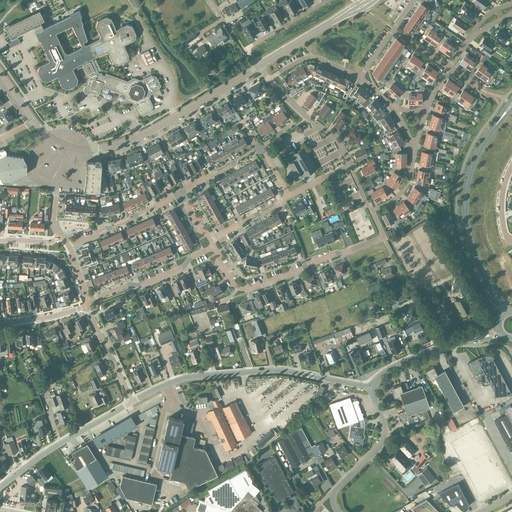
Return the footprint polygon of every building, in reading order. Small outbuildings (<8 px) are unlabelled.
[(238,0),(236,1),(240,8),(254,1),(253,0),(238,0)] [(285,0),(284,0),(283,1),(279,3),(283,10),(287,8),(291,15),(292,14),(293,14),(296,12),(296,11),(297,11),(292,1),(288,3),(285,0)] [(474,0),(473,2),(477,4),(476,6),(475,6),(480,9),(479,8),(480,7),(483,9),(488,2),(484,0),(474,0)] [(473,8),(472,8),(465,3),(461,8),(465,11),(462,15),(465,17),(464,18),(468,20),(468,19),(471,21),(476,15),(471,11),(473,8)] [(232,15),(239,11),(235,4),(225,9),(228,16),(229,16),(230,17),(232,15)] [(417,9),(429,17),(431,15),(427,12),(429,10),(421,4),(417,9)] [(272,8),(269,9),(265,12),(269,18),(272,16),(277,23),(280,21),(280,22),(283,20),(283,19),(278,9),(274,11),(272,8)] [(417,9),(414,14),(422,19),(424,17),(427,19),(429,17),(417,9)] [(37,12),(16,22),(12,24),(13,25),(10,26),(10,25),(5,27),(6,30),(7,30),(10,37),(44,21),(40,12),(37,13),(37,12)] [(88,44),(88,45),(86,45),(85,45),(83,42),(88,40),(83,24),(81,18),(79,12),(71,16),(44,28),(42,24),(34,27),(36,32),(35,32),(37,37),(40,41),(41,41),(46,52),(45,53),(44,53),(48,60),(48,59),(49,59),(50,60),(49,62),(44,64),(40,66),(38,71),(40,75),(40,76),(42,80),(47,82),(51,80),(52,80),(52,79),(55,78),(55,77),(57,76),(58,77),(59,79),(60,82),(60,83),(61,83),(63,87),(68,89),(72,87),(76,85),(78,80),(76,75),(76,74),(75,74),(73,70),(74,67),(77,66),(77,67),(78,68),(79,69),(84,67),(87,73),(88,74),(90,78),(89,79),(90,80),(88,85),(85,87),(84,90),(83,90),(84,90),(85,93),(88,94),(89,94),(91,93),(92,93),(96,94),(95,94),(97,95),(98,92),(98,91),(100,90),(101,90),(101,89),(104,90),(104,91),(105,88),(111,90),(112,89),(119,92),(120,93),(122,94),(123,93),(126,101),(133,103),(138,114),(143,116),(152,112),(153,107),(151,102),(149,97),(149,95),(150,95),(154,93),(159,91),(161,86),(159,82),(159,81),(157,77),(151,75),(147,78),(146,78),(141,81),(134,78),(127,82),(127,81),(117,78),(117,77),(116,77),(109,75),(108,77),(102,75),(101,73),(99,74),(98,72),(98,71),(100,70),(96,61),(94,62),(93,61),(92,59),(102,54),(106,52),(109,53),(111,58),(114,63),(119,65),(123,63),(127,61),(129,56),(127,51),(124,46),(125,45),(130,42),(135,40),(136,35),(134,31),(134,30),(132,26),(127,25),(123,27),(122,27),(119,29),(117,30),(116,29),(115,28),(116,27),(114,24),(114,23),(111,19),(106,17),(102,19),(98,21),(96,26),(98,31),(101,36),(100,39),(96,41),(95,41),(88,44)] [(414,14),(410,19),(422,27),(424,24),(420,22),(422,19),(414,14)] [(258,16),(255,18),(251,20),(255,27),(258,24),(263,31),(269,27),(264,17),(260,20),(258,16)] [(249,18),(245,20),(248,25),(244,28),(243,28),(249,39),(253,37),(253,38),(253,37),(255,35),(250,26),(252,24),(249,18)] [(410,19),(407,23),(415,29),(417,26),(421,29),(422,27),(410,19)] [(467,26),(457,19),(454,23),(452,22),(448,27),(457,33),(456,32),(457,30),(458,30),(459,30),(463,33),(467,26)] [(415,29),(407,23),(404,28),(412,34),(414,31),(417,34),(419,31),(415,29)] [(436,33),(436,32),(433,30),(435,28),(430,25),(426,31),(428,33),(424,39),(429,43),(436,33)] [(229,40),(220,28),(206,39),(212,48),(222,40),(224,43),(229,40)] [(496,34),(494,37),(503,43),(505,44),(510,37),(508,36),(499,30),(497,33),(496,34)] [(198,37),(195,33),(185,40),(187,44),(198,37)] [(439,35),(436,33),(429,43),(434,46),(438,40),(441,42),(444,36),(440,33),(439,35)] [(444,36),(441,42),(443,43),(439,49),(444,53),(450,43),(447,41),(449,39),(444,36)] [(21,43),(19,38),(9,43),(11,47),(21,43)] [(484,38),(479,45),(483,48),(481,50),(482,51),(486,54),(484,57),(488,59),(490,57),(493,51),(491,50),(494,45),(484,38)] [(396,39),(372,73),(377,76),(376,77),(382,86),(388,81),(384,78),(388,72),(391,75),(394,71),(391,69),(395,63),(398,65),(400,61),(397,59),(401,53),(408,57),(413,49),(408,46),(404,45),(396,39)] [(450,43),(444,53),(449,56),(453,50),(455,52),(459,46),(455,43),(453,46),(450,43)] [(197,58),(208,51),(204,45),(193,52),(197,58)] [(146,66),(154,62),(150,53),(148,50),(141,55),(146,66)] [(465,50),(461,56),(464,58),(459,64),(465,67),(471,58),(468,56),(470,54),(465,50)] [(210,54),(202,59),(205,64),(213,59),(210,54)] [(409,61),(407,59),(403,65),(407,68),(409,65),(412,67),(418,58),(413,55),(409,61)] [(418,58),(412,67),(415,70),(413,72),(417,75),(421,69),(419,68),(423,62),(418,58)] [(474,60),(471,58),(465,67),(470,71),(474,65),(476,66),(480,61),(476,58),(474,60)] [(480,61),(476,66),(479,68),(474,74),(480,78),(488,66),(480,61)] [(310,64),(303,68),(307,76),(311,74),(314,75),(318,67),(310,64)] [(217,72),(213,65),(209,68),(213,75),(217,72)] [(421,69),(417,75),(422,78),(423,76),(426,78),(433,68),(428,65),(424,71),(421,69)] [(491,68),(488,66),(480,78),(485,81),(489,75),(491,77),(496,71),(491,68)] [(318,67),(314,75),(319,78),(323,69),(319,67),(319,68),(318,67)] [(307,76),(303,68),(301,69),(301,68),(297,70),(302,79),(307,76)] [(433,68),(426,78),(429,80),(428,82),(432,85),(436,80),(434,78),(438,72),(433,68)] [(323,69),(319,78),(325,80),(328,72),(327,71),(327,70),(323,69)] [(302,79),(297,70),(293,73),(294,73),(293,74),(297,82),(298,83),(303,80),(302,79)] [(330,73),(328,72),(325,80),(330,83),(334,74),(330,72),(330,73)] [(291,74),(287,77),(292,85),(297,82),(293,74),(291,75),(291,74)] [(338,75),(334,74),(330,83),(336,85),(339,77),(338,76),(338,75)] [(287,77),(283,79),(281,80),(282,81),(287,88),(292,85),(287,77)] [(341,78),(339,77),(336,85),(341,87),(345,78),(341,77),(341,78)] [(345,78),(341,87),(341,89),(346,91),(343,97),(346,98),(352,88),(349,86),(351,81),(345,78)] [(392,80),(388,83),(391,86),(386,91),(388,92),(387,93),(389,96),(390,96),(400,85),(393,79),(392,80)] [(440,87),(438,89),(443,92),(444,90),(447,92),(454,83),(449,79),(444,85),(442,84),(440,87)] [(258,99),(257,97),(265,92),(262,86),(260,83),(257,85),(252,89),(254,92),(250,93),(255,101),(258,99)] [(454,83),(447,92),(450,94),(449,97),(453,100),(457,94),(454,93),(459,86),(454,83)] [(406,91),(400,85),(390,96),(393,98),(394,97),(395,99),(400,94),(404,97),(406,91)] [(358,99),(358,98),(364,90),(361,87),(360,88),(359,87),(355,92),(352,90),(349,96),(351,97),(353,95),(358,99)] [(368,93),(364,90),(358,98),(363,102),(361,105),(363,106),(367,102),(365,100),(369,95),(367,93),(368,93)] [(412,90),(406,91),(404,97),(409,97),(409,104),(412,104),(412,105),(415,105),(416,105),(415,94),(412,94),(412,90)] [(418,94),(415,94),(416,105),(420,105),(419,104),(422,104),(421,97),(424,96),(424,90),(421,90),(418,90),(418,94)] [(457,94),(453,100),(458,103),(459,101),(462,103),(469,93),(464,90),(459,96),(457,94)] [(319,103),(322,98),(325,94),(320,91),(316,98),(311,94),(304,103),(310,108),(316,100),(319,103)] [(474,104),(477,99),(469,93),(462,103),(465,105),(464,107),(468,110),(473,103),(474,104)] [(248,97),(245,99),(242,94),(239,96),(239,97),(237,98),(237,97),(233,100),(234,102),(234,103),(238,108),(245,104),(247,107),(252,104),(248,97)] [(367,102),(363,106),(365,108),(368,106),(372,110),(379,103),(376,100),(376,101),(374,100),(370,104),(367,102)] [(230,115),(235,112),(232,106),(229,108),(227,103),(223,106),(223,105),(223,106),(221,107),(220,107),(217,109),(221,116),(228,113),(229,115),(230,115)] [(379,103),(372,110),(375,113),(372,115),(375,119),(380,115),(378,113),(383,109),(382,107),(379,103)] [(435,110),(435,109),(445,113),(448,114),(450,108),(438,103),(437,103),(435,110)] [(321,110),(319,113),(318,114),(326,119),(331,112),(328,110),(330,108),(325,104),(321,110)] [(288,120),(284,114),(286,112),(282,106),(279,108),(280,109),(276,113),(284,124),(286,123),(285,122),(288,120)] [(0,120),(0,121),(2,120),(11,114),(7,110),(0,114),(0,120)] [(335,120),(338,122),(335,126),(342,132),(345,128),(348,124),(347,124),(348,124),(344,120),(347,116),(341,112),(335,120)] [(206,116),(211,124),(214,123),(216,126),(221,123),(217,116),(214,118),(211,113),(206,116)] [(284,124),(276,113),(271,116),(270,115),(268,117),(272,122),(274,121),(278,127),(281,125),(282,125),(284,124)] [(11,114),(2,120),(4,123),(1,125),(3,127),(14,119),(13,119),(14,118),(13,116),(12,116),(11,114)] [(382,118),(380,115),(375,119),(377,122),(379,120),(382,125),(384,125),(392,119),(389,116),(388,115),(382,118)] [(433,115),(431,121),(441,124),(442,121),(445,122),(446,120),(443,119),(443,118),(433,115)] [(211,124),(206,116),(201,119),(205,125),(202,127),(201,126),(205,132),(213,127),(211,124)] [(272,122),(268,117),(265,118),(266,119),(261,123),(269,134),(271,133),(271,132),(274,130),(269,124),(272,122)] [(392,119),(384,125),(387,130),(384,132),(385,134),(390,132),(391,131),(389,129),(394,125),(393,123),(394,123),(392,119)] [(441,124),(431,121),(429,127),(439,130),(442,131),(443,128),(440,127),(441,124)] [(195,122),(190,125),(195,134),(198,132),(199,135),(205,132),(201,126),(198,128),(195,122)] [(269,134),(261,123),(256,126),(264,137),(266,135),(267,135),(269,134)] [(195,134),(190,125),(184,129),(187,134),(185,135),(188,141),(193,139),(193,138),(196,136),(196,137),(195,134)] [(349,131),(351,136),(349,137),(353,145),(363,140),(359,132),(358,133),(355,128),(349,131)] [(385,134),(382,136),(384,139),(386,138),(388,143),(390,142),(402,136),(401,135),(399,133),(398,133),(397,131),(391,134),(390,132),(385,134)] [(179,132),(173,135),(178,144),(182,141),(184,144),(188,142),(188,141),(185,135),(184,135),(185,136),(182,137),(179,132)] [(427,133),(425,139),(436,142),(437,139),(439,139),(440,137),(437,136),(427,133)] [(178,144),(173,135),(168,138),(171,143),(168,145),(172,151),(176,148),(175,145),(178,143),(178,144)] [(390,142),(392,145),(390,146),(392,151),(399,149),(397,145),(403,142),(402,140),(403,140),(402,136),(390,142)] [(238,141),(238,140),(236,137),(231,140),(231,141),(238,152),(243,149),(238,141)] [(243,138),(238,140),(238,141),(243,149),(248,146),(243,138)] [(436,142),(425,139),(424,146),(424,145),(434,148),(437,148),(438,146),(435,145),(436,142)] [(238,152),(231,141),(226,144),(232,155),(238,152)] [(168,154),(165,147),(161,149),(159,144),(153,147),(157,156),(161,154),(162,157),(168,154)] [(232,155),(226,144),(221,146),(222,149),(227,158),(232,155)] [(356,159),(357,159),(358,161),(368,156),(366,151),(369,150),(367,144),(360,147),(361,150),(355,153),(356,156),(355,156),(356,159)] [(286,165),(286,166),(289,164),(296,177),(293,178),(302,173),(304,176),(301,178),(313,171),(320,168),(320,167),(317,169),(305,148),(308,146),(289,156),(292,155),(295,160),(286,165)] [(157,156),(153,147),(147,150),(149,155),(146,156),(150,163),(155,160),(153,158),(157,156)] [(21,177),(20,176),(24,176),(24,175),(23,175),(27,174),(27,173),(26,174),(25,172),(25,168),(24,163),(23,159),(23,157),(23,156),(20,157),(20,156),(17,157),(16,156),(17,156),(13,156),(13,155),(10,156),(10,155),(7,156),(6,155),(7,155),(6,154),(5,155),(2,150),(4,149),(0,150),(0,183),(3,183),(3,182),(12,182),(12,181),(15,180),(15,179),(18,179),(18,178),(21,177)] [(214,151),(215,153),(212,155),(217,163),(222,161),(217,152),(216,149),(214,150),(214,151)] [(222,149),(217,152),(222,161),(227,158),(222,149)] [(399,149),(392,151),(392,156),(396,157),(396,160),(407,160),(407,159),(407,156),(406,156),(406,154),(399,154),(399,149)] [(137,164),(138,166),(142,165),(148,162),(145,154),(142,155),(141,152),(137,154),(137,153),(134,154),(137,164)] [(432,160),(434,161),(435,155),(433,154),(422,152),(423,152),(422,152),(421,158),(432,160)] [(201,160),(204,159),(202,156),(201,153),(196,155),(197,158),(194,160),(199,169),(204,166),(201,160)] [(137,164),(134,154),(130,155),(130,156),(127,157),(128,160),(125,161),(128,170),(132,169),(131,166),(137,164)] [(217,163),(212,155),(209,156),(207,155),(206,156),(205,154),(202,156),(204,159),(205,161),(208,160),(212,166),(217,163)] [(191,159),(192,161),(189,163),(194,172),(199,169),(194,160),(193,157),(191,159)] [(432,160),(421,158),(420,164),(430,166),(431,166),(433,166),(434,164),(431,163),(432,160)] [(109,193),(101,161),(100,161),(100,160),(99,159),(98,159),(97,159),(96,160),(96,161),(95,163),(86,162),(86,163),(87,166),(87,169),(87,171),(87,173),(86,176),(86,178),(86,180),(86,182),(85,184),(85,186),(85,189),(84,191),(109,193)] [(121,159),(114,161),(117,170),(120,169),(121,172),(124,172),(123,169),(121,159)] [(368,166),(366,167),(362,169),(363,171),(361,171),(363,175),(365,175),(365,177),(376,172),(373,165),(375,164),(373,160),(367,162),(368,166)] [(392,164),(392,168),(398,170),(399,166),(406,166),(406,164),(407,164),(407,160),(396,160),(395,163),(392,163),(392,164)] [(117,170),(114,161),(108,162),(111,176),(114,175),(113,171),(117,170)] [(184,163),(182,164),(180,161),(178,162),(184,174),(185,174),(184,174),(187,172),(188,175),(194,172),(189,163),(185,165),(184,163)] [(260,177),(258,174),(257,171),(260,169),(255,161),(250,164),(258,178),(260,177)] [(172,172),(169,174),(174,183),(179,180),(175,173),(178,171),(174,164),(171,166),(172,168),(170,169),(172,172)] [(250,164),(245,166),(250,175),(253,173),(256,179),(258,178),(250,164)] [(250,175),(245,166),(240,169),(248,183),(250,182),(247,177),(250,175)] [(398,170),(392,168),(389,173),(392,175),(390,177),(400,184),(400,183),(402,180),(401,179),(402,177),(396,174),(398,170)] [(240,169),(235,172),(240,180),(243,179),(246,184),(248,183),(240,169)] [(428,178),(429,175),(432,175),(432,173),(429,172),(419,170),(417,176),(428,178)] [(161,171),(158,173),(162,180),(164,178),(169,186),(174,183),(169,174),(168,172),(167,172),(165,173),(165,174),(163,175),(161,171)] [(235,172),(230,175),(237,186),(238,185),(237,182),(240,180),(235,172)] [(158,173),(156,174),(154,175),(156,177),(154,178),(151,180),(153,183),(158,192),(163,189),(160,183),(163,182),(162,180),(158,173)] [(237,186),(230,175),(225,177),(230,186),(233,184),(235,187),(237,186)] [(428,178),(417,176),(416,183),(417,183),(427,184),(430,184),(431,178),(428,178)] [(230,186),(225,177),(220,180),(226,192),(228,191),(227,188),(230,186)] [(386,178),(383,183),(387,188),(390,184),(396,188),(397,186),(398,187),(400,184),(390,177),(389,177),(388,179),(386,178)] [(158,192),(153,183),(150,185),(148,181),(142,184),(146,191),(149,189),(152,195),(158,192)] [(267,190),(265,187),(263,183),(262,184),(264,188),(270,199),(275,196),(270,188),(267,190)] [(387,188),(383,183),(375,187),(377,190),(382,200),(383,200),(385,198),(385,197),(387,196),(384,190),(387,188)] [(414,187),(411,193),(422,200),(425,195),(423,194),(423,193),(414,188),(415,187),(414,187)] [(264,192),(260,193),(265,202),(270,199),(264,188),(262,189),(264,192)] [(382,200),(377,190),(374,191),(372,189),(367,192),(370,197),(373,196),(373,197),(376,202),(378,201),(378,202),(382,201),(382,200)] [(137,197),(134,198),(138,207),(143,205),(138,193),(138,192),(137,190),(135,191),(137,197)] [(203,200),(211,196),(208,191),(200,195),(203,200)] [(138,193),(143,205),(149,202),(145,193),(141,195),(140,192),(138,193)] [(265,202),(260,193),(257,195),(255,192),(254,193),(260,205),(265,202)] [(254,197),(250,199),(255,207),(260,205),(254,193),(252,194),(254,197)] [(422,200),(411,193),(407,198),(408,198),(414,202),(411,205),(416,210),(422,200)] [(134,198),(130,200),(127,194),(126,195),(127,198),(132,210),(138,207),(134,198)] [(245,198),(244,195),(242,196),(250,210),(255,207),(250,199),(247,201),(245,198)] [(211,196),(203,200),(206,205),(213,201),(211,196)] [(240,197),(242,200),(244,203),(240,204),(245,213),(250,210),(242,196),(240,197)] [(126,212),(132,210),(127,198),(125,198),(126,202),(123,203),(126,212)] [(216,206),(213,201),(206,205),(208,210),(216,206)] [(291,206),(295,214),(299,212),(300,214),(306,211),(305,208),(302,201),(291,206)] [(404,202),(399,206),(405,215),(408,212),(410,215),(416,210),(411,205),(408,208),(404,202)] [(245,213),(240,204),(237,206),(235,203),(234,204),(240,216),(245,213)] [(328,216),(338,212),(335,205),(325,210),(328,216)] [(219,211),(216,206),(208,210),(211,215),(219,211)] [(405,215),(399,206),(394,210),(398,215),(395,217),(398,223),(404,219),(402,217),(405,215)] [(169,220),(177,216),(174,210),(166,215),(169,220)] [(222,216),(219,211),(211,215),(214,220),(222,216)] [(395,227),(398,225),(394,216),(391,218),(388,212),(382,215),(385,220),(384,220),(385,224),(386,223),(387,225),(390,223),(391,225),(394,224),(395,227)] [(277,214),(272,217),(277,226),(282,223),(277,214)] [(180,221),(177,216),(169,220),(172,225),(180,221)] [(222,216),(214,220),(217,225),(224,221),(222,216)] [(267,220),(271,228),(277,226),(272,217),(270,218),(270,217),(267,218),(267,220)] [(151,229),(156,226),(153,218),(147,221),(151,229)] [(267,220),(261,223),(266,231),(271,228),(267,220)] [(151,229),(147,221),(142,223),(146,231),(151,229)] [(182,226),(180,221),(172,225),(175,230),(182,226)] [(146,231),(142,223),(137,225),(140,233),(146,231)] [(266,231),(261,223),(256,226),(261,234),(266,231)] [(137,225),(132,228),(135,236),(140,233),(137,225)] [(182,226),(175,230),(177,235),(185,231),(182,226)] [(256,226),(251,228),(256,237),(261,234),(256,226)] [(312,228),(314,235),(322,232),(320,226),(312,228)] [(135,236),(132,228),(126,230),(130,238),(135,236)] [(256,237),(251,228),(246,231),(251,240),(256,237)] [(185,231),(177,235),(180,240),(188,236),(185,231)] [(121,232),(116,235),(119,243),(124,240),(121,232)] [(334,237),(332,232),(324,235),(325,236),(323,237),(322,234),(312,238),(315,244),(317,243),(319,247),(316,248),(325,245),(328,244),(328,243),(337,240),(337,239),(335,241),(333,237),(334,237)] [(116,235),(110,237),(114,245),(119,243),(116,235)] [(191,241),(188,236),(180,240),(183,245),(191,241)] [(114,245),(110,237),(105,239),(109,247),(114,245)] [(109,247),(105,239),(100,241),(103,250),(109,247)] [(231,251),(239,245),(236,240),(228,245),(231,251)] [(193,246),(191,241),(183,245),(186,250),(193,246)] [(83,257),(90,255),(89,251),(91,251),(88,243),(82,245),(83,248),(81,249),(83,257)] [(242,250),(239,245),(231,251),(234,255),(242,250)] [(292,257),(288,248),(287,246),(282,248),(283,250),(286,259),(292,257)] [(294,246),(288,248),(292,257),(297,255),(294,246)] [(164,250),(168,258),(173,255),(170,247),(164,250)] [(157,253),(153,254),(157,262),(162,260),(157,248),(155,249),(157,253)] [(164,250),(161,251),(159,248),(157,248),(162,260),(168,258),(164,250)] [(242,250),(234,255),(237,261),(246,255),(242,250)] [(283,250),(277,252),(281,261),(286,259),(283,250)] [(277,252),(272,254),(275,263),(281,261),(277,252)] [(92,254),(90,255),(83,257),(86,265),(88,264),(89,267),(94,265),(96,264),(98,264),(97,261),(94,262),(92,254)] [(157,262),(153,254),(148,257),(151,265),(157,262)] [(275,263),(272,254),(266,256),(269,265),(275,263)] [(269,265),(266,256),(260,258),(264,268),(269,265)] [(151,265),(148,257),(142,259),(146,267),(151,265)] [(250,269),(252,260),(247,258),(246,257),(241,260),(242,262),(245,261),(246,261),(244,268),(250,269)] [(146,267),(142,259),(137,261),(140,269),(146,267)] [(252,260),(250,269),(256,270),(258,263),(259,266),(262,265),(260,259),(257,260),(257,261),(252,260)] [(47,261),(46,261),(45,268),(51,270),(54,264),(53,263),(52,262),(48,261),(48,262),(47,261)] [(140,269),(137,261),(131,264),(134,272),(140,269)] [(50,273),(52,274),(54,272),(56,274),(61,269),(61,268),(60,267),(60,266),(57,264),(57,265),(56,264),(54,264),(51,270),(50,273)] [(122,264),(119,265),(124,276),(126,275),(127,277),(127,276),(129,275),(129,274),(130,274),(126,266),(123,267),(122,264)] [(347,274),(344,264),(334,268),(336,274),(333,275),(336,282),(339,281),(340,279),(339,277),(347,274)] [(118,269),(115,270),(118,278),(124,276),(119,265),(117,266),(118,269)] [(207,270),(205,267),(198,270),(202,279),(195,282),(197,288),(207,284),(205,278),(207,277),(212,275),(209,269),(207,270)] [(394,276),(390,267),(381,271),(385,280),(394,276)] [(111,268),(108,269),(113,281),(118,278),(115,270),(112,272),(111,268)] [(62,270),(61,269),(56,274),(59,279),(66,277),(66,276),(65,275),(66,274),(64,271),(63,271),(62,270)] [(113,281),(108,269),(103,272),(104,275),(107,283),(113,281)] [(332,283),(331,280),(327,271),(320,274),(322,280),(320,281),(323,290),(326,289),(324,283),(327,281),(328,284),(332,283)] [(95,275),(96,278),(93,279),(96,287),(102,285),(98,277),(97,274),(95,275)] [(107,283),(104,275),(98,277),(102,285),(104,284),(104,286),(105,285),(107,284),(107,283)] [(317,285),(313,276),(304,280),(307,289),(315,286),(316,290),(321,288),(320,284),(317,285)] [(66,277),(59,279),(57,280),(59,286),(69,282),(68,279),(67,279),(66,277)] [(186,277),(179,280),(183,289),(187,287),(189,291),(194,289),(190,280),(187,281),(186,277)] [(175,286),(172,288),(176,296),(181,294),(179,291),(183,289),(179,280),(173,283),(175,286)] [(71,287),(69,282),(59,286),(60,291),(71,287)] [(295,283),(289,285),(293,296),(301,293),(303,297),(306,296),(303,288),(300,290),(298,284),(296,285),(295,283)] [(218,286),(213,290),(211,287),(199,295),(202,299),(209,294),(210,295),(211,294),(214,299),(223,293),(218,286)] [(72,293),(71,287),(60,291),(62,296),(72,293)] [(159,289),(156,290),(160,298),(164,297),(166,301),(173,298),(169,290),(166,292),(164,287),(159,289)] [(286,295),(283,287),(276,290),(281,301),(285,299),(286,302),(291,300),(289,294),(286,295)] [(44,293),(45,296),(40,297),(43,307),(51,305),(49,298),(52,297),(50,291),(44,293)] [(262,295),(265,303),(269,301),(271,304),(276,302),(272,293),(268,294),(267,292),(262,295)] [(398,293),(394,295),(397,303),(399,305),(409,300),(405,292),(399,295),(398,293)] [(74,296),(72,293),(62,296),(64,302),(73,298),(73,297),(74,296)] [(148,293),(140,296),(144,306),(149,304),(151,307),(157,305),(153,296),(150,298),(148,293)] [(253,301),(258,310),(263,308),(262,305),(265,303),(262,295),(261,294),(255,297),(256,299),(253,301)] [(31,299),(27,300),(28,310),(35,309),(34,305),(37,304),(36,295),(32,295),(32,296),(30,296),(31,299)] [(464,297),(454,302),(462,317),(472,312),(464,297)] [(22,301),(22,298),(20,298),(16,298),(18,308),(21,307),(22,311),(28,310),(27,300),(22,301)] [(447,299),(436,304),(446,325),(458,320),(447,299)] [(14,312),(13,306),(16,306),(15,302),(13,302),(12,300),(6,301),(7,306),(8,313),(14,312)] [(250,307),(248,302),(239,306),(243,315),(250,312),(251,315),(256,313),(253,306),(250,307)] [(230,313),(228,305),(217,307),(219,315),(230,313)] [(119,314),(118,311),(117,308),(113,309),(113,308),(105,312),(108,319),(113,317),(115,316),(119,314)] [(405,320),(408,325),(414,322),(413,319),(418,316),(413,308),(405,312),(408,319),(405,320)] [(373,318),(371,314),(358,319),(359,323),(373,318)] [(84,323),(81,318),(75,321),(78,326),(75,328),(78,336),(85,333),(83,329),(85,327),(86,326),(85,323),(84,323)] [(259,319),(252,322),(253,324),(255,323),(260,334),(259,335),(265,333),(259,319)] [(123,331),(122,330),(121,329),(125,327),(123,321),(116,324),(117,327),(111,330),(114,335),(123,331)] [(70,322),(64,324),(67,331),(64,332),(67,339),(73,337),(71,332),(73,330),(70,322)] [(416,333),(422,330),(419,323),(413,326),(416,333)] [(379,338),(385,336),(381,326),(376,329),(379,338)] [(58,336),(55,328),(45,333),(48,341),(58,336)] [(124,334),(123,331),(114,335),(116,341),(123,338),(124,341),(130,338),(127,332),(124,334)] [(350,338),(352,343),(358,341),(359,345),(373,340),(369,331),(353,337),(350,338)] [(422,334),(418,336),(421,345),(430,341),(427,333),(423,335),(422,334)] [(27,343),(26,334),(19,335),(19,339),(16,339),(16,346),(21,346),(21,344),(27,343)] [(33,336),(33,334),(26,334),(27,343),(29,343),(30,346),(37,345),(41,345),(40,339),(38,339),(38,337),(35,338),(34,335),(33,336)] [(179,350),(172,334),(159,339),(161,345),(170,342),(174,352),(179,350)] [(0,352),(3,352),(4,351),(3,350),(5,350),(5,349),(8,349),(8,352),(12,352),(11,341),(7,341),(7,342),(4,342),(4,337),(2,338),(2,337),(1,336),(0,336),(0,352)] [(315,347),(318,346),(331,342),(329,336),(313,341),(315,347)] [(92,340),(90,341),(89,337),(80,341),(82,345),(85,343),(89,352),(96,349),(92,340)] [(215,342),(213,337),(205,339),(207,345),(215,342)] [(189,344),(191,349),(195,347),(199,346),(197,338),(190,340),(191,343),(189,344)] [(253,353),(263,351),(260,339),(250,342),(253,353)] [(138,349),(139,352),(143,350),(139,340),(135,342),(138,349)] [(401,351),(396,340),(388,343),(393,354),(401,351)] [(276,347),(273,347),(276,353),(283,350),(281,345),(279,345),(278,342),(274,343),(276,347)] [(221,345),(213,348),(215,354),(214,354),(211,355),(212,360),(216,359),(215,357),(216,357),(218,360),(226,357),(225,356),(232,354),(229,347),(223,349),(221,345)] [(302,351),(301,345),(292,347),(294,353),(302,351)] [(189,353),(189,354),(193,364),(201,361),(195,347),(191,349),(192,352),(189,353)] [(365,361),(367,360),(365,356),(367,356),(365,351),(363,352),(362,349),(355,352),(356,352),(351,354),(354,361),(358,360),(359,361),(360,363),(361,362),(363,363),(365,362),(365,361)] [(178,351),(168,355),(173,368),(173,367),(180,364),(181,364),(178,356),(180,355),(178,351)] [(330,364),(339,360),(334,351),(326,354),(330,364)] [(303,354),(299,356),(300,362),(305,361),(306,365),(314,362),(311,352),(303,354)] [(470,361),(469,362),(467,363),(478,382),(481,382),(483,386),(491,384),(494,391),(495,397),(511,394),(510,394),(509,394),(508,388),(507,389),(506,384),(505,384),(504,380),(502,380),(502,376),(500,376),(499,371),(498,372),(497,367),(496,367),(495,363),(493,363),(493,359),(493,358),(493,356),(492,355),(490,355),(489,355),(488,355),(487,355),(485,355),(484,355),(483,356),(482,356),(481,356),(479,357),(478,358),(476,358),(474,359),(472,360),(470,361)] [(148,365),(153,376),(160,372),(156,362),(159,361),(158,358),(151,361),(152,363),(148,365)] [(104,375),(103,374),(106,372),(102,362),(100,363),(99,360),(90,363),(93,369),(96,368),(99,375),(100,377),(101,377),(103,376),(104,375)] [(138,383),(145,379),(140,369),(144,368),(142,365),(136,368),(137,370),(133,372),(138,383)] [(438,374),(434,367),(433,367),(432,367),(430,368),(431,368),(426,371),(430,378),(429,378),(430,380),(431,381),(435,378),(453,412),(464,406),(445,371),(438,374)] [(55,383),(52,377),(35,384),(37,390),(55,383)] [(96,378),(90,381),(94,389),(100,387),(96,378)] [(430,408),(427,401),(422,385),(403,392),(401,385),(396,387),(396,386),(395,387),(394,387),(394,386),(393,387),(392,388),(391,388),(391,390),(391,391),(391,392),(392,391),(394,398),(400,396),(403,404),(403,405),(403,404),(406,411),(398,414),(399,419),(399,420),(400,420),(400,422),(401,421),(402,422),(402,423),(403,424),(404,423),(405,422),(405,421),(405,420),(412,418),(411,414),(417,412),(430,408)] [(98,392),(89,396),(94,407),(104,402),(105,404),(107,403),(104,397),(101,399),(98,392)] [(69,407),(66,401),(63,393),(50,398),(53,407),(58,405),(59,404),(62,411),(56,413),(61,425),(69,422),(64,409),(69,407)] [(207,396),(199,397),(199,403),(207,403),(208,404),(213,402),(216,401),(215,400),(213,401),(212,400),(207,401),(207,396)] [(208,413),(206,414),(209,420),(211,419),(218,434),(216,435),(218,439),(220,438),(226,450),(232,447),(237,445),(235,441),(237,440),(251,434),(251,433),(251,434),(243,418),(244,418),(243,417),(236,403),(237,403),(236,401),(223,408),(220,403),(219,404),(217,399),(215,400),(216,401),(213,402),(208,404),(211,410),(207,412),(208,413)] [(338,401),(329,404),(338,429),(350,424),(350,425),(355,423),(358,422),(358,421),(364,419),(357,401),(352,402),(351,402),(340,406),(338,401)] [(511,404),(504,408),(507,414),(494,421),(510,451),(511,449),(511,404)] [(47,422),(45,415),(38,417),(39,421),(41,421),(42,424),(38,425),(41,435),(42,435),(42,436),(46,435),(46,434),(47,434),(45,428),(46,427),(45,422),(47,422)] [(127,420),(126,420),(131,428),(136,426),(132,417),(127,420)] [(191,437),(185,435),(180,434),(183,421),(168,417),(157,466),(172,470),(170,478),(185,482),(188,489),(218,475),(205,450),(193,447),(195,438),(191,437)] [(451,417),(446,419),(451,429),(456,427),(451,417)] [(126,420),(122,423),(127,431),(131,428),(126,420)] [(185,435),(191,437),(194,423),(188,422),(185,435)] [(355,423),(350,425),(351,427),(350,433),(354,434),(353,443),(362,445),(363,441),(364,433),(364,428),(359,428),(358,422),(355,423)] [(122,423),(117,425),(122,434),(127,431),(122,423)] [(117,426),(113,429),(118,437),(122,434),(117,425),(117,426)] [(289,435),(296,431),(294,428),(293,428),(292,427),(288,431),(289,432),(288,432),(289,435)] [(296,431),(305,447),(310,444),(302,428),(296,431)] [(451,439),(483,499),(504,488),(472,428),(451,439)] [(108,430),(107,430),(113,439),(118,437),(113,429),(108,431),(108,430)] [(262,448),(278,436),(272,429),(256,442),(262,448)] [(332,429),(327,432),(330,438),(336,435),(332,429)] [(107,430),(103,433),(108,441),(112,439),(113,440),(113,439),(107,430)] [(296,431),(289,435),(278,441),(292,468),(311,458),(305,447),(296,431)] [(103,433),(98,436),(103,444),(108,441),(103,433)] [(94,439),(98,447),(103,444),(98,436),(94,439)] [(29,452),(25,441),(27,440),(26,437),(21,440),(22,442),(17,444),(21,455),(29,452)] [(18,452),(14,441),(5,445),(9,455),(18,452)] [(323,441),(316,445),(320,453),(327,449),(323,441)] [(409,458),(416,451),(407,442),(400,448),(409,458)] [(108,476),(96,458),(87,444),(83,446),(71,453),(75,458),(71,461),(77,470),(76,470),(88,489),(108,476)] [(349,454),(343,444),(335,449),(341,459),(349,454)] [(411,464),(405,457),(398,450),(389,459),(392,463),(393,462),(402,472),(411,464)] [(428,459),(424,455),(423,454),(414,465),(419,469),(428,459)] [(9,468),(5,455),(4,455),(0,456),(0,460),(1,462),(0,461),(0,462),(3,470),(9,468)] [(275,456),(257,465),(277,501),(294,491),(275,456)] [(222,473),(244,463),(242,457),(224,465),(223,464),(218,466),(222,473)] [(331,457),(323,461),(329,471),(337,467),(331,457)] [(45,479),(51,475),(44,466),(38,471),(43,477),(40,479),(44,484),(47,481),(45,479)] [(435,479),(426,468),(417,475),(426,486),(435,479)] [(261,511),(262,511),(256,505),(258,503),(252,498),(254,495),(248,490),(254,483),(246,469),(208,490),(210,495),(206,497),(204,501),(200,500),(198,504),(199,504),(198,505),(195,511),(261,511)] [(309,481),(307,482),(311,491),(313,489),(313,490),(318,487),(317,484),(321,482),(316,473),(307,478),(309,481)] [(31,486),(37,482),(32,475),(26,480),(31,486)] [(152,504),(157,484),(123,476),(120,486),(126,497),(152,504)] [(452,511),(462,511),(463,511),(462,510),(465,508),(469,505),(458,483),(439,493),(451,506),(449,508),(452,511)] [(35,504),(35,498),(35,496),(35,495),(34,494),(31,494),(31,487),(21,486),(20,502),(35,504)] [(57,494),(61,495),(62,488),(60,488),(43,486),(43,491),(42,494),(47,494),(47,498),(44,510),(53,511),(54,511),(57,500),(56,500),(57,494)] [(299,492),(289,497),(292,503),(291,504),(293,509),(301,504),(299,500),(302,498),(299,492)] [(91,502),(95,500),(91,494),(84,498),(86,502),(89,500),(91,502)] [(189,499),(183,503),(180,505),(183,509),(191,503),(189,499)] [(438,511),(426,499),(411,508),(415,511),(438,511)] [(68,502),(61,500),(60,505),(58,511),(65,511),(66,509),(67,510),(69,504),(68,504),(67,504),(68,502)]
